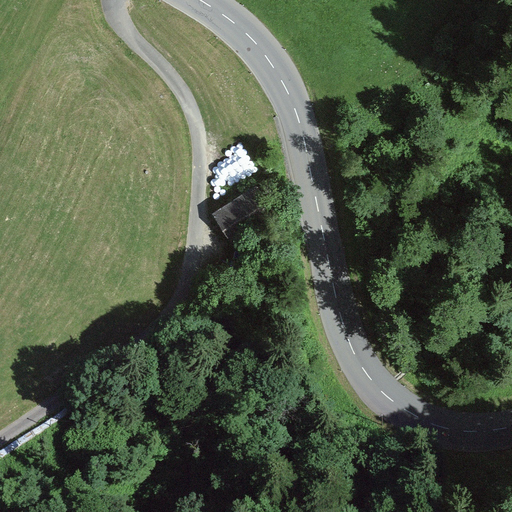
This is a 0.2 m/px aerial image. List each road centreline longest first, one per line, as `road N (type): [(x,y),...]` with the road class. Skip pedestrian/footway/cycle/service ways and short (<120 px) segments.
road 1 (tertiary): [(511,427),(455,430),(423,420),(371,381),(338,308),(289,96),(251,38),(199,0)]
road 2 (unclassified): [(115,0),(126,28),(193,116),(200,178),(192,268),(167,319),(143,343),(0,441)]
